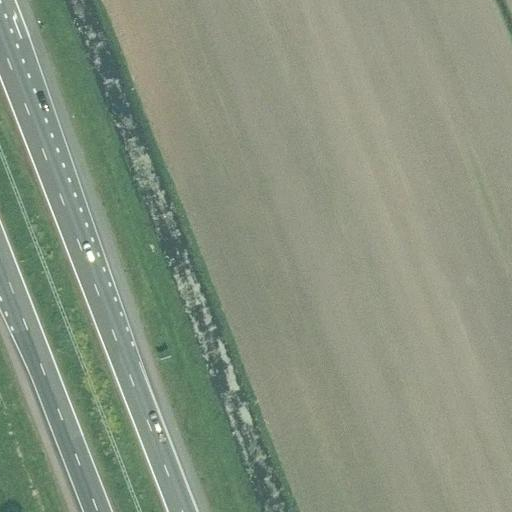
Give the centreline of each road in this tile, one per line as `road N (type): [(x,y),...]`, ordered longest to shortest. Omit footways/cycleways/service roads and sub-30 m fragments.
road 1 (motorway): [(180,511),(0,41)]
road 2 (motorway): [(0,263),(96,511)]
